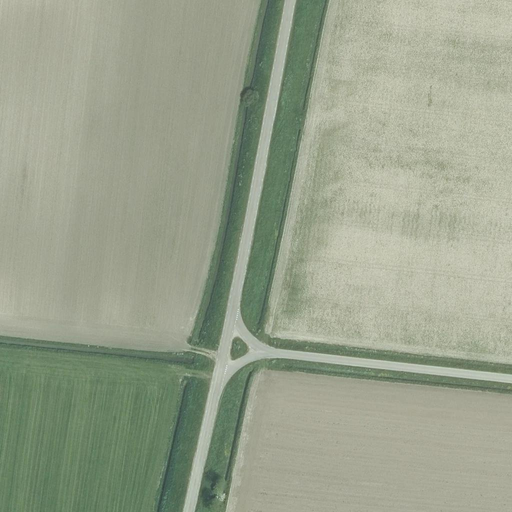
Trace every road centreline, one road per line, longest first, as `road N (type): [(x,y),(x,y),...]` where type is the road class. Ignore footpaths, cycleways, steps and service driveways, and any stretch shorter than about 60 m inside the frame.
road 1 (secondary): [(231,310),(289,0)]
road 2 (unclassified): [(511,380),(266,352)]
road 3 (secondary): [(189,511),(218,379)]
